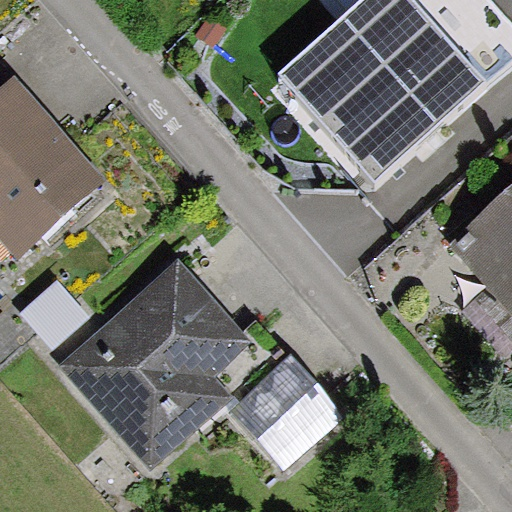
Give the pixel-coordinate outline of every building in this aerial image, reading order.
[(431,139),(511,66),(511,27),(487,0),(319,0),(342,25),(278,81),(376,189),(431,139)] [(105,188),(13,85),(0,96),(0,239),(21,263),(105,188)] [(511,193),(494,209),(446,253),(511,324),(511,193)] [(244,336),(185,268),(105,337),(62,373),(153,478),(230,412),(283,474),(342,423),(257,325),(244,336)] [(58,287),(23,317),(59,359),(94,329),(58,287)]
